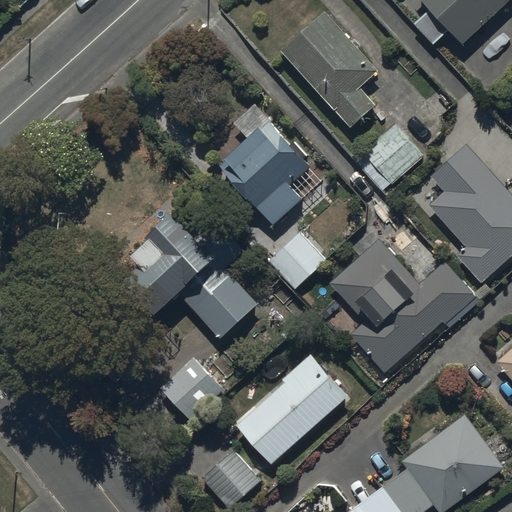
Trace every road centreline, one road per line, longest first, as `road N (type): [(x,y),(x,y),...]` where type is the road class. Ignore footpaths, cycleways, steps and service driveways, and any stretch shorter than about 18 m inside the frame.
road 1 (residential): [(0,365),(119,511)]
road 2 (tertiary): [(136,0),(0,120)]
